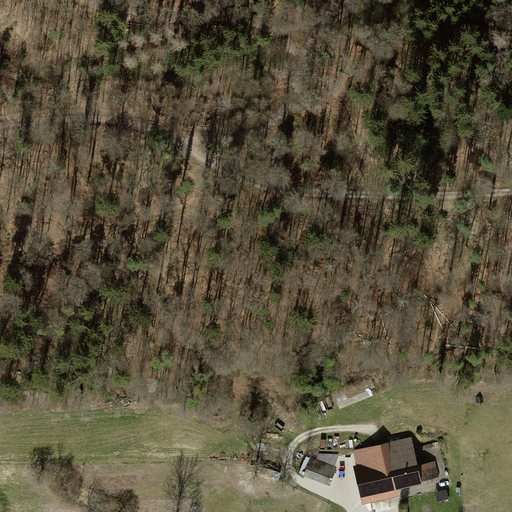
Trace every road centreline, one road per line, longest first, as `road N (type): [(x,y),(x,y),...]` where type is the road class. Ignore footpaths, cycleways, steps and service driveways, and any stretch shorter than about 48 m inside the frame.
road 1 (track): [(166,133),(253,182),(288,190),(511,190)]
road 2 (track): [(297,79),(276,118),(229,135),(84,118),(0,125)]
road 3 (track): [(351,511),(348,503),(296,479),(291,445),(316,431),(371,432)]
road 4 (track): [(271,28),(137,14),(98,0)]
